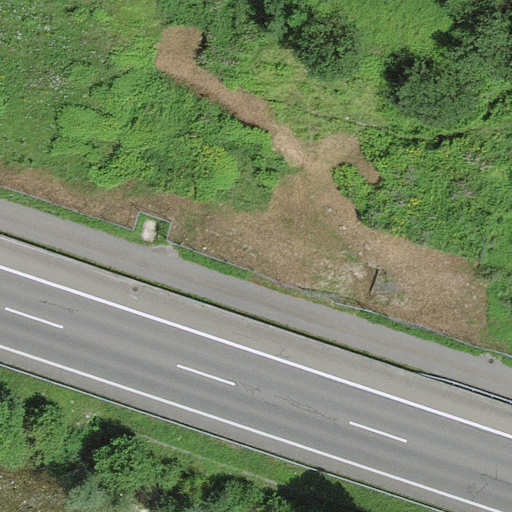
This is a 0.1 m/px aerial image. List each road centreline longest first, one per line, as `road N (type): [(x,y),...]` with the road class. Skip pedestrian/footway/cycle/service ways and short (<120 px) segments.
road 1 (trunk): [(511,477),(0,308)]
road 2 (unclassified): [(511,378),(0,215)]
